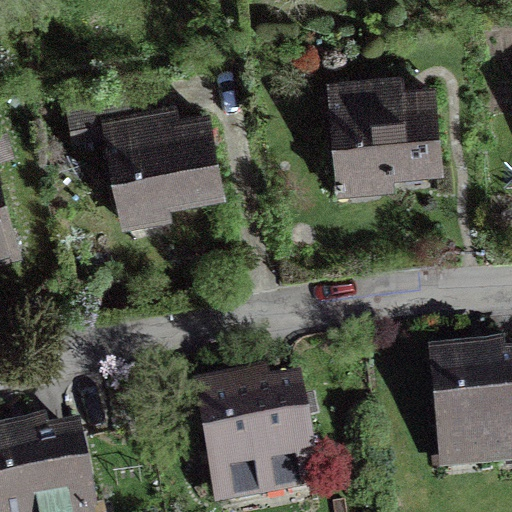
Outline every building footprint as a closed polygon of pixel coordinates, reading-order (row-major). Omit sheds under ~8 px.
[(379,82),(334,86),(341,179),(390,176),(390,167),(436,163),(431,92),(380,96),(379,82)] [(207,119),(156,128),(153,112),(129,116),(124,87),(66,98),(71,129),(108,123),(122,206),(219,189),(207,119)] [(0,260),(16,256),(0,192),(0,260)] [(483,352),(435,356),(444,443),(484,439),(486,461),(511,458),(511,365),(484,368),(483,352)] [(199,389),(218,493),(314,475),(298,387),(249,396),(246,380),(199,389)] [(24,430),(0,435),(0,511),(88,511),(87,505),(91,504),(76,436),(27,446),(24,430)]
